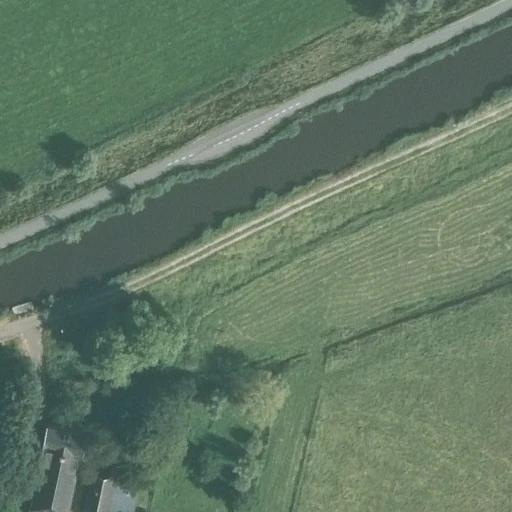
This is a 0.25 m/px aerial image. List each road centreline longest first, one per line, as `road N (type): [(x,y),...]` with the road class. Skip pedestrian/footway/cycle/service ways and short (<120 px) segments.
road 1 (unclassified): [(0,241),(511,10)]
road 2 (track): [(65,310),(511,112)]
